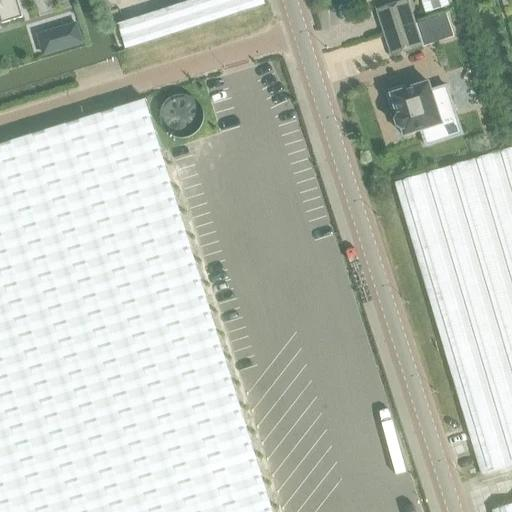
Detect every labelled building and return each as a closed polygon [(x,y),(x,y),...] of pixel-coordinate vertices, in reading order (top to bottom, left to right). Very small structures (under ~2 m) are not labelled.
[(0,0),(0,20),(1,22),(1,24),(22,18),(16,0),(0,0)] [(199,0),(117,26),(124,51),(266,5),(263,0),(199,0)] [(423,0),(422,2),(426,13),(449,5),(447,0),(423,0)] [(407,1),(377,10),(384,33),(414,24),(407,1)] [(391,56),(422,47),(414,24),(384,33),(391,56)] [(76,25),(38,36),(44,55),(82,44),(76,25)] [(392,88),(387,97),(391,109),(396,111),(398,117),(395,121),(397,128),(402,131),(404,137),(422,132),(426,147),(463,135),(447,86),(431,91),(428,84),(412,89),(404,84),(392,88)] [(0,511),(271,511),(144,102),(137,104),(105,114),(0,147),(0,511)] [(496,131),(467,141),(472,156),(501,147),(496,131)] [(511,511),(511,148),(479,158),(395,183),(395,184),(468,433),(479,470),(481,476),(511,465),(511,505),(492,511),(491,511),(511,511)]
